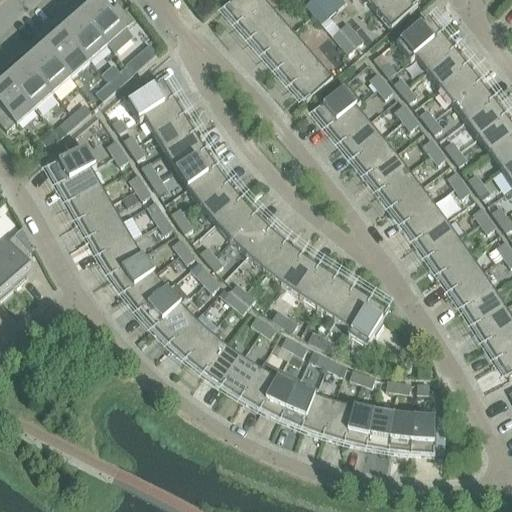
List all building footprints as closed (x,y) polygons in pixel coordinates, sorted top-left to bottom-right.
[(240,0),(225,14),(238,30),(265,6),(259,0),(240,0)] [(323,0),(317,0),(313,3),(321,12),(329,6),(323,0)] [(408,0),(361,0),(391,34),(418,11),(408,0)] [(306,10),(314,19),(321,12),(313,3),(306,10)] [(80,19),(108,50),(114,57),(133,41),(125,32),(134,25),(118,7),(109,14),(100,4),(95,8),(94,7),(80,19)] [(238,30),(252,45),(279,22),(265,6),(238,30)] [(329,6),(321,12),(329,21),(337,15),(329,6)] [(321,12),(314,19),(322,28),(329,21),(321,12)] [(68,32),(64,36),(90,66),(108,50),(80,19),(66,30),(68,32)] [(252,45),(266,61),(292,38),(279,22),(252,45)] [(396,49),(410,65),(442,40),(428,23),(396,49)] [(348,28),(340,34),(348,43),(356,37),(348,28)] [(333,41),(341,50),(348,43),(340,34),(333,41)] [(58,38),(44,50),(71,82),(90,66),(64,36),(59,40),(58,38)] [(356,37),(348,43),(356,52),(363,46),(356,37)] [(266,61),(279,77),(306,53),(292,38),(266,61)] [(415,63),(427,77),(455,55),(442,40),(410,65),(411,66),(415,63)] [(348,43),(341,50),(349,59),(356,52),(348,43)] [(32,64),(27,67),(53,97),(71,82),(44,50),(30,62),(32,64)] [(279,77),(293,92),(320,69),(306,53),(279,77)] [(427,77),(440,93),(468,71),(455,55),(427,77)] [(123,68),(131,77),(138,71),(130,62),(123,68)] [(22,70),(8,81),(35,113),(53,97),(27,67),(23,71),(22,70)] [(396,77),(389,67),(381,73),(389,83),(396,77)] [(320,69),(293,92),(307,108),(333,85),(320,69)] [(440,93),(453,109),(481,88),(468,71),(440,93)] [(121,78),(109,88),(115,96),(127,85),(121,78)] [(370,84),(377,94),(385,88),(377,78),(370,84)] [(35,113),(8,81),(0,88),(0,127),(7,136),(15,128),(17,130),(18,130),(17,129),(35,113)] [(394,89),(401,99),(409,92),(401,83),(394,89)] [(128,107),(139,126),(174,104),(163,86),(128,107)] [(115,96),(109,88),(97,99),(103,106),(115,96)] [(385,88),(377,94),(385,103),(393,97),(385,88)] [(453,109),(465,126),(494,105),(481,88),(453,109)] [(315,118),(329,134),(360,108),(347,92),(315,118)] [(409,92),(401,99),(409,108),(417,101),(409,92)] [(145,124),(155,140),(185,122),(174,104),(139,126),(140,127),(145,124)] [(465,126),(478,142),(506,122),(494,105),(465,126)] [(329,134),(342,150),(369,127),(357,113),(361,109),(360,108),(329,134)] [(85,109),(72,120),(79,127),(91,117),(85,109)] [(395,116),(403,126),(411,119),(403,110),(395,116)] [(419,120),(427,130),(435,123),(427,114),(419,120)] [(411,119),(403,126),(410,135),(418,129),(411,119)] [(79,127),(72,120),(60,130),(67,138),(79,127)] [(112,128),(119,138),(128,133),(121,122),(112,128)] [(155,140),(165,158),(195,139),(185,122),(155,140)] [(478,142),(490,159),(511,142),(511,129),(506,122),(478,142)] [(435,123),(427,130),(434,139),(442,133),(435,123)] [(342,150),(355,166),(382,143),(369,127),(342,150)] [(165,158),(176,175),(206,157),(195,139),(165,158)] [(124,145),(130,155),(139,150),(132,140),(124,145)] [(511,142),(490,159),(502,176),(511,168),(511,142)] [(355,166),(368,182),(395,160),(382,143),(355,166)] [(423,151),(431,160),(438,154),(431,144),(423,151)] [(107,151),(114,161),(122,156),(116,145),(107,151)] [(444,152),(452,162),(460,156),(453,146),(444,152)] [(139,150),(130,155),(137,165),(145,160),(139,150)] [(50,173),(61,191),(96,171),(85,152),(50,173)] [(438,154),(431,160),(438,169),(446,163),(438,154)] [(122,156),(114,161),(120,171),(129,166),(122,156)] [(460,156),(452,162),(459,171),(467,165),(460,156)] [(176,175),(188,194),(217,174),(206,157),(176,175)] [(368,182),(381,198),(408,177),(395,160),(368,182)] [(511,168),(502,176),(511,190),(511,168)] [(61,191),(71,209),(101,192),(92,175),(97,172),(96,171),(61,191)] [(146,179),(153,190),(161,184),(155,174),(146,179)] [(188,194),(201,212),(229,190),(217,174),(188,194)] [(381,198),(393,214),(421,193),(408,177),(381,198)] [(448,183),(455,193),(463,187),(456,177),(448,183)] [(468,185),(475,195),(483,189),(476,179),(468,185)] [(129,185),(136,195),(144,190),(138,180),(129,185)] [(161,184),(153,190),(159,200),(168,194),(161,184)] [(463,187),(455,193),(461,203),(470,197),(463,187)] [(483,189),(475,195),(482,205),(491,199),(483,189)] [(144,190),(136,195),(143,205),(151,200),(144,190)] [(201,212),(216,229),(242,206),(229,190),(201,212)] [(71,209),(81,227),(112,209),(101,192),(71,209)] [(393,214),(405,231),(433,209),(421,193),(393,214)] [(134,197),(123,204),(127,211),(139,205),(134,197)] [(216,229),(231,246),(256,221),(242,206),(216,229)] [(81,227),(91,244),(122,227),(112,209),(81,227)] [(405,231),(418,247),(446,226),(433,209),(405,231)] [(492,218),(499,228),(507,222),(500,212),(492,218)] [(172,219),(178,229),(187,224),(180,213),(172,219)] [(473,219),(480,229),(488,223),(481,213),(473,219)] [(152,220),(158,230),(167,224),(160,214),(152,220)] [(231,246),(247,262),(271,235),(256,221),(231,246)] [(511,228),(507,222),(499,228),(506,237),(511,233),(511,228)] [(488,223),(480,229),(487,238),(495,233),(488,223)] [(167,224),(158,230),(165,240),(173,234),(167,224)] [(187,224),(178,229),(185,239),(194,233),(187,224)] [(418,247),(430,264),(459,244),(446,226),(418,247)] [(91,244),(102,262),(132,245),(122,227),(91,244)] [(5,245),(0,249),(0,276),(14,293),(28,281),(26,279),(31,274),(23,264),(31,257),(35,254),(22,232),(15,239),(7,246),(5,244),(4,245),(5,245)] [(247,262),(264,276),(286,249),(271,235),(247,262)] [(173,250),(180,260),(188,254),(181,244),(173,250)] [(430,264),(441,281),(470,260),(459,244),(430,264)] [(102,262),(113,281),(143,262),(132,245),(102,262)] [(497,252),(504,262),(511,256),(505,247),(497,252)] [(264,276),(282,290),(302,261),(286,249),(264,276)] [(200,258),(208,268),(216,261),(208,252),(200,258)] [(188,254),(180,260),(187,269),(195,263),(188,254)] [(441,281),(453,297),(482,277),(470,260),(441,281)] [(216,261),(208,268),(216,277),(224,270),(216,261)] [(282,290),(300,302),(319,273),(302,261),(282,290)] [(113,281),(126,300),(154,279),(143,262),(113,281)] [(196,280),(204,289),(211,282),(203,273),(196,280)] [(300,302),(318,313),(337,284),(319,273),(300,302)] [(0,304),(0,305),(14,293),(0,276),(0,304)] [(453,297),(465,314),(494,295),(482,277),(453,297)] [(126,300),(140,318),(167,295),(154,279),(126,300)] [(211,282),(204,289),(212,298),(220,291),(211,282)] [(318,313),(335,324),(354,295),(337,284),(318,313)] [(167,295),(140,318),(155,335),(181,310),(189,303),(176,288),(167,295)] [(237,288),(231,296),(240,304),(246,296),(237,288)] [(348,340),(349,340),(371,306),(354,295),(335,324),(351,335),(348,340)] [(465,314),(476,332),(506,313),(494,295),(465,314)] [(224,304),(234,311),(240,304),(231,296),(224,304)] [(246,296),(240,304),(249,311),(255,304),(246,296)] [(240,304),(234,311),(243,319),(249,311),(240,304)] [(371,306),(349,340),(367,352),(389,317),(371,306)] [(155,335),(171,350),(195,325),(181,310),(155,335)] [(476,332),(487,349),(511,332),(511,322),(506,313),(476,332)] [(272,324),(282,330),(288,322),(278,315),(272,324)] [(200,320),(195,325),(199,328),(203,323),(200,320)] [(251,330),(261,337),(266,329),(256,322),(251,330)] [(288,322),(282,330),(293,337),(298,328),(288,322)] [(171,350),(188,366),(210,339),(199,328),(195,325),(171,350)] [(266,329),(261,337),(270,344),(276,335),(266,329)] [(511,332),(487,349),(498,366),(511,357),(511,332)] [(308,346),(319,351),(323,342),(313,337),(308,346)] [(188,366),(205,379),(226,351),(210,339),(188,366)] [(282,350),(292,356),(297,348),(287,342),(282,350)] [(323,342),(319,351),(330,356),(334,347),(323,342)] [(297,348),(292,356),(303,362),(307,354),(297,348)] [(205,379),(223,393),(243,363),(226,351),(205,379)] [(313,356),(309,365),(315,368),(326,373),(330,364),(320,359),(313,356)] [(511,357),(498,366),(509,384),(511,382),(511,357)] [(223,393),(242,404),(260,374),(243,363),(223,393)] [(330,364),(326,373),(337,379),(343,382),(346,372),(341,370),(330,364)] [(419,372),(419,382),(430,382),(431,372),(419,372)] [(242,404),(262,415),(278,384),(260,374),(242,404)] [(350,385),(361,389),(364,379),(353,375),(350,385)] [(278,384),(262,415),(282,425),(296,393),(298,388),(300,385),(282,376),(278,384)] [(364,379),(361,389),(372,393),(376,383),(364,379)] [(386,396),(398,397),(399,388),(387,386),(386,396)] [(296,393),(282,425),(303,434),(315,401),(318,396),(298,388),(296,393)] [(399,388),(398,397),(410,399),(411,389),(399,388)] [(417,389),(417,399),(429,400),(429,390),(417,389)] [(303,434),(324,442),(335,408),(315,401),(303,434)] [(324,442),(346,448),(354,414),(335,408),(324,442)] [(354,414),(346,448),(367,453),(374,418),(375,413),(355,408),(354,414)] [(367,453),(390,457),(394,422),(374,418),(367,453)] [(390,457),(412,459),(415,418),(414,418),(413,424),(394,422),(390,457)] [(415,418),(412,459),(435,460),(436,420),(436,419),(415,418)] [(436,420),(435,460),(445,461),(444,420),(436,420)]
